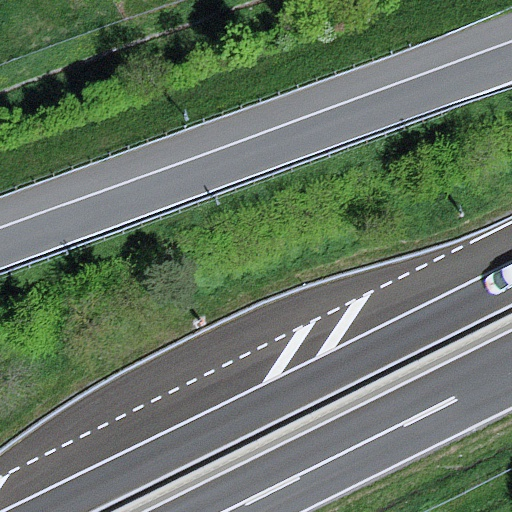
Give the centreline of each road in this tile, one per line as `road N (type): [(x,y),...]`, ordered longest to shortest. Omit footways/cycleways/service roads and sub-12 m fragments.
road 1 (motorway): [(511,58),(0,243)]
road 2 (trunk): [(511,280),(45,511)]
road 3 (trunk): [(221,511),(511,367)]
